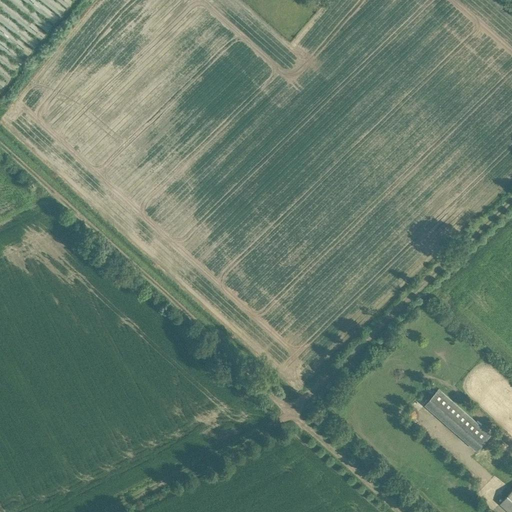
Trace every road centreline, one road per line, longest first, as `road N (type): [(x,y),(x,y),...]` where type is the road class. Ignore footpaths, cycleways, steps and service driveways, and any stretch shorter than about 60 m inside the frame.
road 1 (track): [(399,511),(0,143)]
road 2 (track): [(98,511),(290,410),(511,195)]
